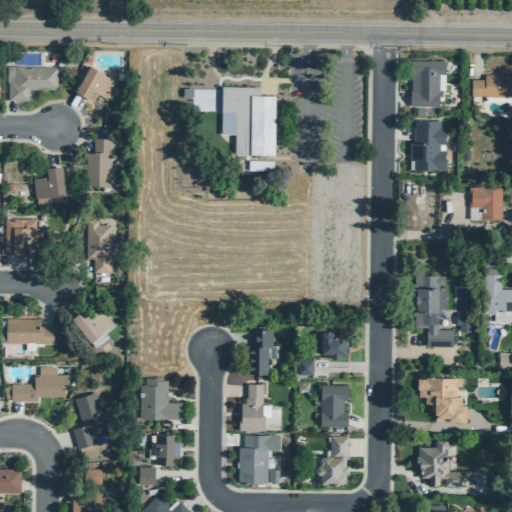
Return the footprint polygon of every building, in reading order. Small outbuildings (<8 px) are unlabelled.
[(442,61),(442,90),(439,90),(439,96),(435,96),(435,105),(407,105),(407,60),(442,61)] [(86,64),(71,90),(90,101),(94,93),(102,97),(113,79),(86,64)] [(55,66),(55,89),(26,89),(26,100),(4,99),(5,82),(1,82),(1,65),(55,66)] [(511,73),(482,73),(482,78),(468,78),(468,95),(508,95),(508,99),(511,99),(511,73)] [(218,86),(218,109),(218,133),(231,133),(231,153),(271,154),(271,95),(256,94),(257,86),(218,86)] [(436,120),(437,127),(442,127),(442,169),(406,169),(406,141),(411,141),(411,120),(436,120)] [(91,137),(91,151),(83,151),(82,184),(107,185),(107,137),(91,137)] [(467,150),(466,159),(459,158),(459,150),(467,150)] [(59,165),(63,195),(32,200),(29,178),(45,175),(43,167),(59,165)] [(498,187),(499,218),(466,219),(465,187),(498,187)] [(32,217),(32,227),(40,227),(40,248),(31,248),(31,256),(10,256),(10,251),(1,251),(1,217),(32,217)] [(95,218),(95,223),(108,223),(108,272),(90,272),(90,256),(83,256),(83,218),(95,218)] [(442,273),(411,273),(412,327),(423,327),(423,345),(449,345),(449,329),(434,329),(434,318),(437,318),(437,310),(435,310),(435,285),(442,285),(442,273)] [(497,273),(485,274),(486,321),(511,321),(511,288),(497,288),(497,273)] [(81,309),(68,318),(87,341),(110,323),(99,308),(87,317),(81,309)] [(453,312),(453,323),(456,323),(456,330),(467,330),(467,324),(473,324),(473,312),(453,312)] [(37,318),(37,326),(50,326),(50,342),(3,342),(3,318),(37,318)] [(249,327),(249,344),(242,344),(242,373),(264,373),(264,346),(269,346),(269,327),(249,327)] [(90,341),(94,348),(108,338),(104,331),(90,341)] [(328,353),(319,353),(319,331),(329,331),(329,336),(334,336),(334,331),(341,331),(344,334),(344,339),(342,341),(342,352),(344,352),(344,357),(328,357),(328,353)] [(496,351),(495,367),(510,367),(511,352),(496,351)] [(310,357),(310,374),(294,373),(294,357),(310,357)] [(36,366),(36,374),(31,374),(31,383),(7,383),(8,400),(34,400),(34,396),(62,396),(61,385),(65,385),(65,374),(53,374),(53,366),(36,366)] [(458,377),(414,376),(414,395),(421,395),(421,403),(427,403),(427,411),(431,411),(431,413),(432,413),(432,420),(446,420),(446,422),(463,422),(463,405),(456,405),(456,396),(453,396),(453,386),(458,386),(458,377)] [(164,401),(164,380),(159,380),(159,377),(142,377),(142,384),(137,384),(136,417),(180,417),(180,401),(164,401)] [(260,382),(260,403),(268,403),(268,414),(277,414),(277,429),(236,429),(236,414),(238,414),(238,402),(242,402),(242,396),(244,396),(244,382),(260,382)] [(318,383),(317,425),(344,426),(344,410),(340,410),(340,399),(345,399),(345,384),(318,383)] [(92,391),(71,398),(79,425),(68,428),(75,448),(107,438),(92,391)] [(176,440),(172,440),(172,433),(152,433),(152,463),(171,463),(171,457),(176,457),(176,440)] [(240,434),(240,445),(234,445),(234,482),(264,482),(264,448),(276,448),(276,434),(240,434)] [(345,434),(345,457),(341,457),(342,464),(345,464),(345,474),(341,474),(342,483),(317,484),(317,474),(315,474),(313,471),(313,467),(315,465),(317,465),(316,464),(316,458),(318,457),(318,454),(326,454),(326,434),(345,434)] [(432,439),(432,446),(414,446),(414,455),(413,454),(413,464),(417,464),(416,476),(426,476),(426,483),(435,483),(435,476),(442,476),(442,485),(464,485),(464,471),(444,471),(444,448),(445,446),(446,443),(444,442),(444,439),(432,439)] [(151,466),(151,483),(135,483),(135,466),(151,466)] [(0,467),(0,491),(17,492),(18,468),(0,467)] [(275,468),(275,482),(266,482),(266,468),(275,468)] [(101,469),(83,469),(83,485),(101,485),(101,469)] [(177,501),(187,511),(137,511),(135,510),(154,491),(165,503),(163,506),(167,510),(177,501)] [(69,496),(68,511),(98,511),(98,496),(69,496)]
